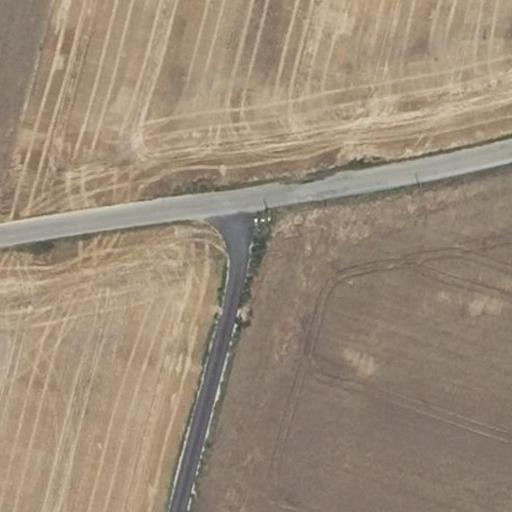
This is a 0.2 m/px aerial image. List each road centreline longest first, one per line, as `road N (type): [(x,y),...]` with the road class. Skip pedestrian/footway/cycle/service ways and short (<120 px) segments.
road 1 (unclassified): [(0,235),(431,169),(511,148)]
road 2 (track): [(177,511),(243,254),(247,196)]
